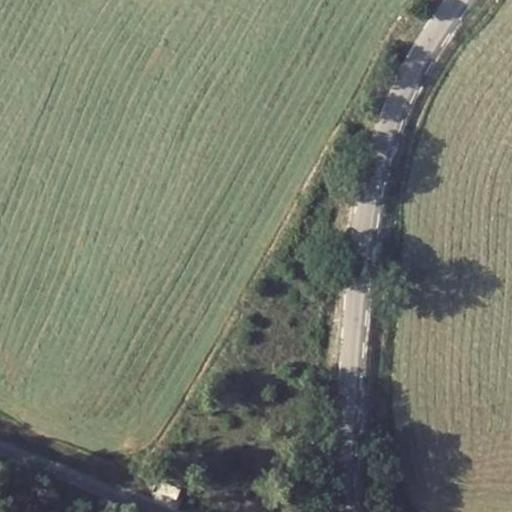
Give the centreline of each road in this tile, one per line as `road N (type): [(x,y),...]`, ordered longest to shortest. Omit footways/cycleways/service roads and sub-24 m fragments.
road 1 (tertiary): [(459,0),(396,106),(373,183),(348,347),(335,511)]
road 2 (unclassified): [(0,442),(172,511)]
